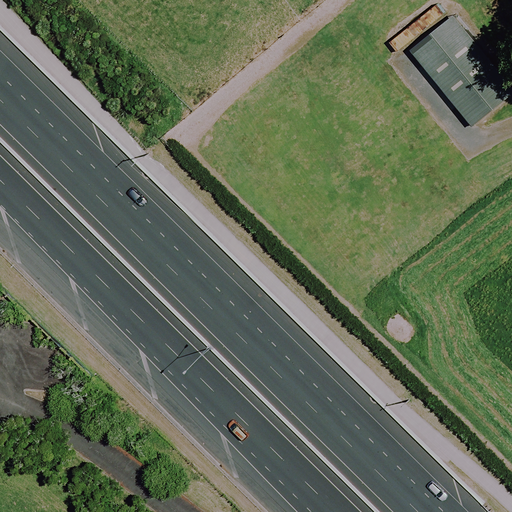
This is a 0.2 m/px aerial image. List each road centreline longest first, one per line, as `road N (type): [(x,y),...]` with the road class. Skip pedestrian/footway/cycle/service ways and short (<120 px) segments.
road 1 (motorway): [(0,100),(418,511)]
road 2 (motorway): [(336,511),(0,178)]
